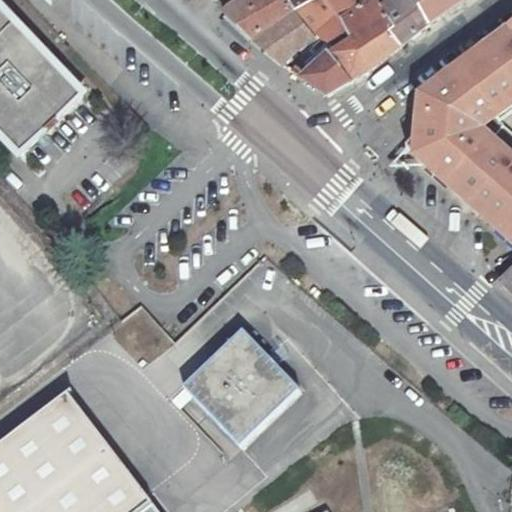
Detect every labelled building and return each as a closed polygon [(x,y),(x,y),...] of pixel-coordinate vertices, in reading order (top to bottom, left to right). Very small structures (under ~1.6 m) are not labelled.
[(297,13),(316,0),(246,0),(226,15),(227,16),(244,31),(256,41),(297,13)] [(316,40),(311,44),(322,56),(311,67),(316,73),(306,81),(316,88),(331,98),(354,83),(331,58),(354,43),(352,41),(330,0),(316,0),(297,13),(316,40)] [(330,0),(352,41),(386,20),(382,12),(376,2),(373,0),(330,0)] [(416,0),(391,0),(394,4),(382,12),(386,20),(400,49),(431,25),(416,0)] [(416,0),(431,25),(468,0),(416,0)] [(316,40),(297,13),(256,41),(268,52),(286,68),(311,44),(316,40)] [(0,139),(18,159),(80,99),(11,28),(0,16),(0,139)] [(400,49),(386,20),(352,41),(354,43),(370,73),(400,49)] [(511,105),(511,24),(510,26),(511,29),(511,30),(453,73),(481,114),(492,111),(496,117),(511,105)] [(370,73),(354,43),(331,58),(354,83),(370,73)] [(502,126),(496,117),(492,111),(481,114),(453,73),(421,97),(421,137),(408,150),(452,188),(502,126)] [(511,134),(502,126),(452,188),(511,238),(511,134)] [(511,274),(502,283),(511,291),(511,274)] [(249,334),(190,391),(247,450),(306,394),(249,334)]
